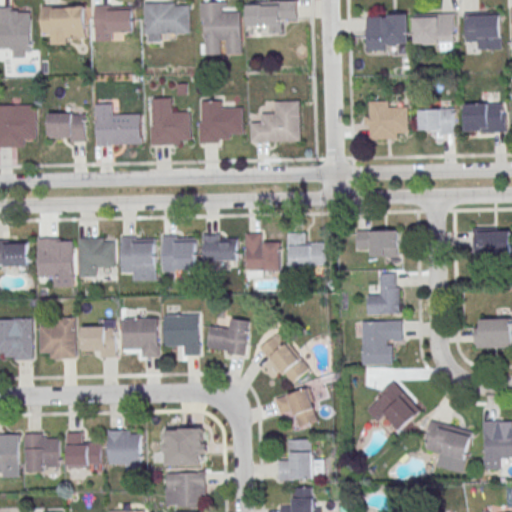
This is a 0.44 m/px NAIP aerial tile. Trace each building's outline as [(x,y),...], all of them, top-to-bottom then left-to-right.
[(202,55),(242,54),(242,12),(225,12),(225,1),(201,2),(202,55)] [(247,30),(282,30),(282,20),(297,20),(297,1),(247,1),(247,30)] [(145,3),(145,33),(191,32),(190,5),(176,6),(176,2),(145,3)] [(89,6),(41,6),(42,37),(89,37),(89,6)] [(134,6),(96,6),(96,41),(118,41),(118,32),(134,32),(134,6)] [(0,7),(0,48),(13,48),(14,51),(33,50),(32,16),(13,17),(13,7),(0,7)] [(455,14),(415,14),(415,44),(455,44),(455,14)] [(466,40),(478,39),(478,49),(502,49),(502,14),(466,15),(466,40)] [(367,15),(367,48),(409,48),(409,15),(367,15)] [(178,83),(187,83),(187,94),(178,95),(178,83)] [(199,122),(200,143),(220,143),(220,139),(230,139),(229,133),(243,133),(242,107),(223,108),(223,100),(202,101),(203,122),(199,122)] [(300,100),(301,140),(251,142),(251,122),(262,122),(262,113),(277,113),(276,101),(300,100)] [(371,100),(372,139),(399,139),(399,132),(410,132),(409,106),(390,107),(390,100),(371,100)] [(466,103),(503,102),(503,113),(507,113),(508,131),(483,132),(483,130),(467,130),(466,103)] [(37,104),(0,104),(0,147),(26,148),(26,137),(37,137),(37,104)] [(153,106),(172,105),(173,112),(189,112),(191,139),(180,140),(181,144),(152,145),(151,126),(154,126),(153,106)] [(456,133),(456,109),(421,109),(421,133),(456,133)] [(86,142),(86,113),(49,113),(49,142),(86,142)] [(143,114),(97,114),(97,145),(143,145),(143,114)] [(399,231),(358,231),(358,246),(368,246),(368,256),(399,256),(399,231)] [(475,254),(511,254),(511,231),(475,231),(475,254)] [(246,234),(246,270),(282,269),(281,242),(261,242),(261,233),(246,234)] [(289,233),(289,261),(292,261),(292,269),(313,269),(313,265),(326,264),(326,243),(306,244),(305,233),(289,233)] [(239,234),(204,234),(204,261),(239,261),(239,234)] [(163,236),(163,271),(176,271),(176,279),(198,279),(198,238),(177,238),(177,235),(163,236)] [(121,237),(122,272),(134,272),(134,280),(157,280),(156,239),(136,239),(136,236),(121,237)] [(79,238),(80,276),(98,276),(98,267),(115,267),(114,242),(106,242),(106,237),(79,238)] [(0,269),(31,270),(31,239),(0,238),(0,269)] [(38,239),(39,277),(76,276),(75,245),(55,246),(55,238),(38,239)] [(382,273),(398,273),(398,287),(401,287),(402,313),(370,314),(369,295),(382,295),(382,273)] [(165,316),(199,315),(200,354),(185,355),(185,345),(166,346),(165,316)] [(76,317),(78,358),(50,358),(50,353),(41,353),(40,325),(57,325),(57,317),(76,317)] [(0,326),(0,352),(5,352),(5,357),(16,357),(16,360),(34,359),(34,318),(14,318),(14,326),(0,326)] [(124,319),(157,318),(159,357),(144,358),(143,348),(125,349),(124,319)] [(211,326),(208,351),(246,356),(250,321),(232,318),(231,329),(211,326)] [(482,319),(511,318),(511,347),(478,348),(477,327),(482,327),(482,319)] [(116,319),(95,319),(95,328),(82,328),(82,348),(94,348),(94,357),(116,357),(116,319)] [(364,321),(404,321),(404,340),(389,340),(389,344),(395,344),(395,364),(365,364),(364,321)] [(292,385),(311,368),(279,332),(260,348),(292,385)] [(394,381),(422,411),(402,429),(387,413),(379,421),(369,410),(384,396),(381,393),(394,381)] [(320,420),(309,388),(276,399),(282,418),(293,415),(297,427),(320,420)] [(431,420),(474,432),(463,473),(438,466),(441,453),(427,449),(429,440),(426,439),(431,420)] [(484,421),(486,470),(503,469),(502,457),(511,456),(511,427),(510,427),(511,431),(502,432),(501,421),(484,421)] [(207,428),(164,427),(164,465),(207,466),(207,428)] [(108,431),(108,464),(143,463),(142,434),(131,434),(131,430),(108,431)] [(67,433),(68,472),(88,472),(88,467),(103,467),(102,437),(83,437),(83,432),(67,433)] [(0,433),(0,472),(6,472),(6,468),(20,468),(19,437),(1,438),(1,433),(0,433)] [(25,433),(26,472),(47,472),(47,468),(61,467),(60,437),(42,437),(41,433),(25,433)] [(279,480),(324,480),(324,460),(313,460),(313,440),(290,440),(290,460),(279,460),(279,480)] [(206,508),(206,472),(166,472),(166,508),(206,508)] [(314,511),(314,488),(292,488),(292,504),(280,505),(279,511),(314,511)]
